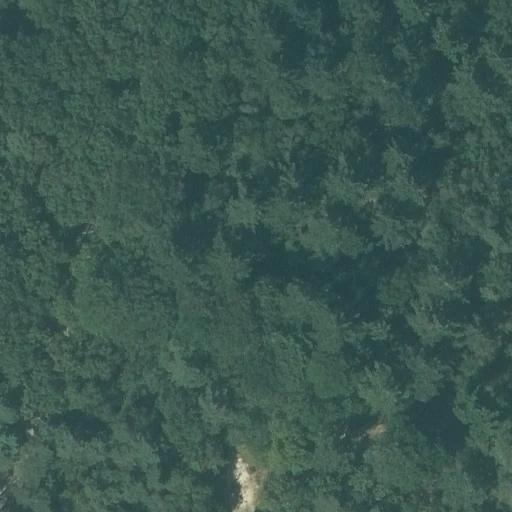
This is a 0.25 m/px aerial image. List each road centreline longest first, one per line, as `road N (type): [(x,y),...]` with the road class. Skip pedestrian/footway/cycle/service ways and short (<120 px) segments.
road 1 (track): [(50,339),(112,191),(173,0)]
road 2 (track): [(50,339),(10,491)]
